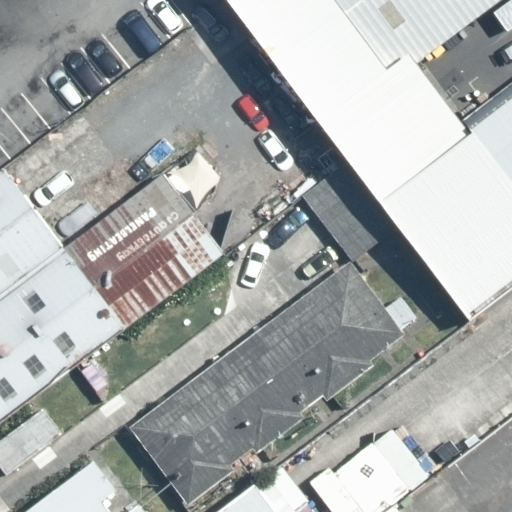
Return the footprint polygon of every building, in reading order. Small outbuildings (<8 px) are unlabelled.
[(207,0),(292,108),(378,41),(430,0),(207,0)] [(378,41),(292,108),(448,308),(511,258),(511,56),(436,116),(378,41)] [(0,195),(0,371),(85,307),(0,195)] [(309,241),(93,408),(155,486),(370,319),(309,241)] [(64,438),(47,412),(0,442),(0,471),(4,477),(64,438)] [(276,511),(237,462),(171,511),(276,511)]
